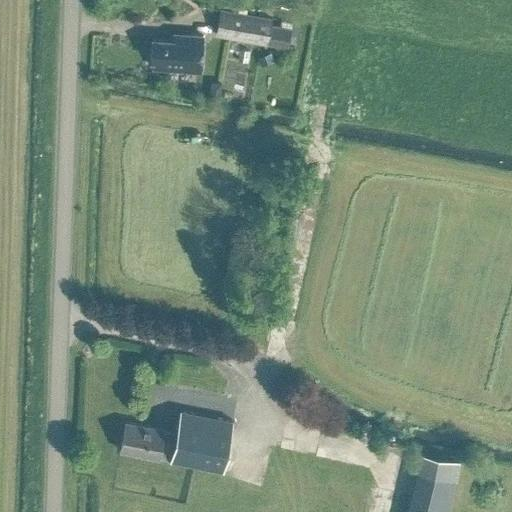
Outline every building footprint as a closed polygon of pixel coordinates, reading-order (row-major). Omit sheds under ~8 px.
[(219,6),(214,31),(286,45),(290,26),(269,22),(271,16),(219,6)] [(196,69),(198,34),(172,32),(171,37),(151,35),(149,57),(152,57),(151,66),(196,69)] [(222,467),(233,417),(179,405),(176,421),(174,429),(162,427),(162,426),(124,418),(119,447),(156,455),(157,453),(222,467)] [(349,511),(352,503),(351,503),(360,464),(270,444),(260,485),(314,497),(312,506),(330,510),(329,511),(349,511)] [(421,448),(405,511),(446,511),(458,456),(421,448)]
